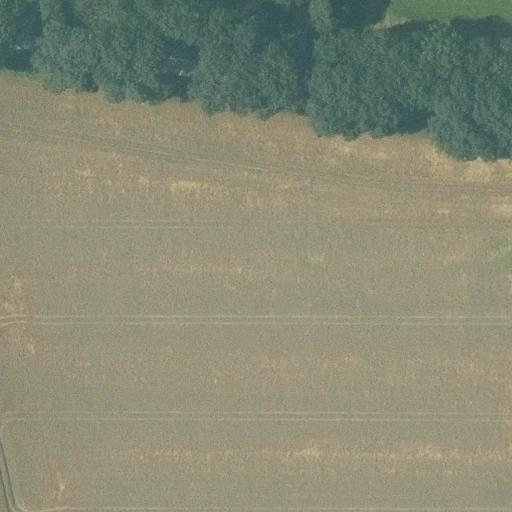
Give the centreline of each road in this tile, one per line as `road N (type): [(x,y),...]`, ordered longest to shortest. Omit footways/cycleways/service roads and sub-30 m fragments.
road 1 (unclassified): [(0,40),(286,84)]
road 2 (unclassified): [(511,114),(286,84)]
